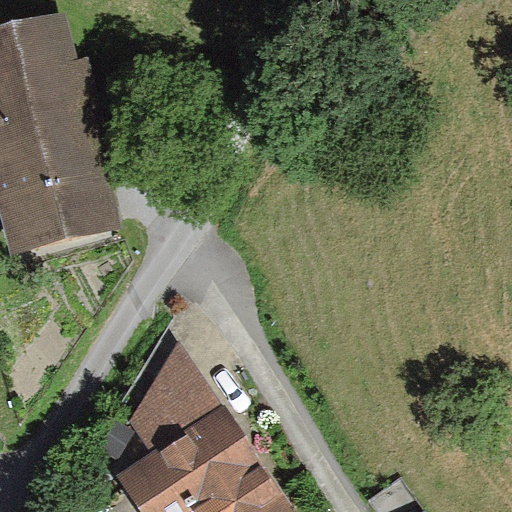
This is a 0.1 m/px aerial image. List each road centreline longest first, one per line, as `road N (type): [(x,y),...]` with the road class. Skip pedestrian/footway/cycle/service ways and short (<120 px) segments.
road 1 (track): [(186,238),(0,506)]
road 2 (track): [(285,0),(186,238)]
